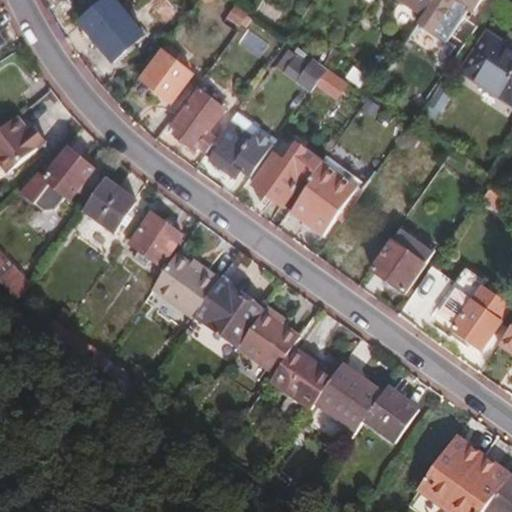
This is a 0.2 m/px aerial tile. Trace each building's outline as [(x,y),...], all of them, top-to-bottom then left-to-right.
[(108,0),(82,23),(95,39),(125,14),(113,0),(108,0)] [(405,0),(428,14),(437,0),(405,0)] [(484,0),(437,0),(428,14),(419,28),(429,35),(442,17),(446,20),(459,0),(463,0),(478,9),(484,0)] [(239,7),(231,19),(246,29),(254,17),(239,7)] [(125,14),(95,39),(115,64),(146,39),(125,14)] [(0,21),(0,45),(9,41),(0,21)] [(240,44),(263,57),(271,43),(249,30),(240,44)] [(511,46),(489,31),(463,70),(511,102),(511,46)] [(169,52),(147,81),(176,103),(198,74),(169,52)] [(312,69),(300,60),(291,72),(318,91),(323,84),(334,69),(320,58),(312,69)] [(334,69),(323,84),(341,98),(353,82),(334,69)] [(198,142),(211,152),(219,141),(221,137),(211,132),(228,107),(204,88),(178,127),(180,130),(178,134),(195,145),(198,142)] [(455,95),(445,88),(430,110),(440,117),(455,95)] [(48,131),(29,107),(6,125),(25,150),(48,131)] [(250,164),(260,171),(283,139),(264,127),(257,137),(233,121),(221,137),(219,141),(224,144),(217,156),(215,159),(241,177),(246,170),(250,164)] [(219,141),(211,152),(217,156),(224,144),(219,141)] [(310,175),(315,179),(327,162),(303,144),(291,161),(281,155),(259,186),(287,206),(310,175)] [(71,149),(47,178),(73,198),(95,168),(71,149)] [(327,162),(315,179),(319,182),(308,198),(337,220),(366,181),(331,156),(327,162)] [(246,170),(256,177),(260,171),(250,164),(246,170)] [(494,183),(510,194),(511,189),(511,180),(500,172),(494,183)] [(140,199),(111,177),(86,210),(117,232),(140,199)] [(495,191),(487,201),(501,210),(509,200),(495,191)] [(337,220),(308,198),(296,214),(328,235),(337,220)] [(154,212),(132,242),(161,263),(183,233),(154,212)] [(378,271),(409,294),(437,254),(406,232),(378,271)] [(200,310),(224,276),(200,258),(197,261),(180,249),(156,283),(197,314),(200,310)] [(0,255),(0,278),(21,299),(28,287),(0,255)] [(269,309),(270,307),(225,275),(225,276),(224,276),(200,310),(245,343),(269,309)] [(495,278),(489,287),(505,298),(511,289),(495,278)] [(462,325),(459,329),(487,349),(511,313),(511,303),(505,298),(489,287),(479,301),(463,289),(446,313),(462,325)] [(269,309),(288,323),(290,318),(272,304),(270,307),(269,309)] [(296,346),(304,334),(288,323),(269,309),(245,343),(280,368),(296,346)] [(71,333),(64,327),(60,334),(65,340),(71,333)] [(83,341),(71,333),(65,340),(78,349),(83,341)] [(99,364),(104,356),(87,344),(84,352),(99,364)] [(316,403),(336,375),(296,346),(280,368),(272,379),(311,409),(316,403)] [(119,367),(104,356),(99,364),(113,375),(119,367)] [(367,418),(385,392),(345,363),(336,375),(316,403),(357,432),(367,418)] [(420,409),(390,386),(385,392),(367,418),(396,440),(420,409)] [(511,511),(511,477),(487,510),(489,511),(511,511)]
